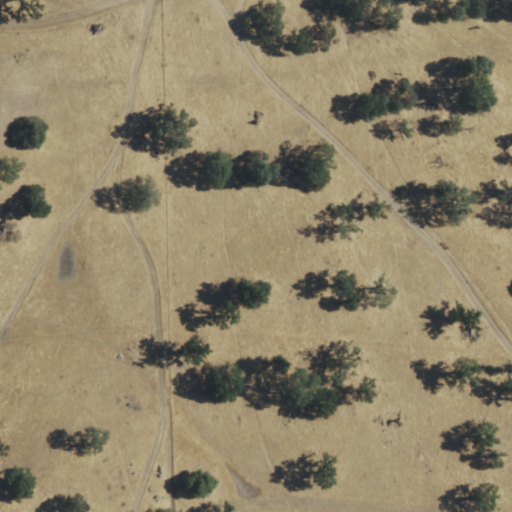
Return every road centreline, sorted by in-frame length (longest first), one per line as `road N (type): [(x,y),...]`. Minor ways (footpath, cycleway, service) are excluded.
road 1 (residential): [(147,511),(179,464),(165,329),(168,189),(141,126),(149,43),(168,0)]
road 2 (residential): [(150,0),(48,34),(0,33)]
